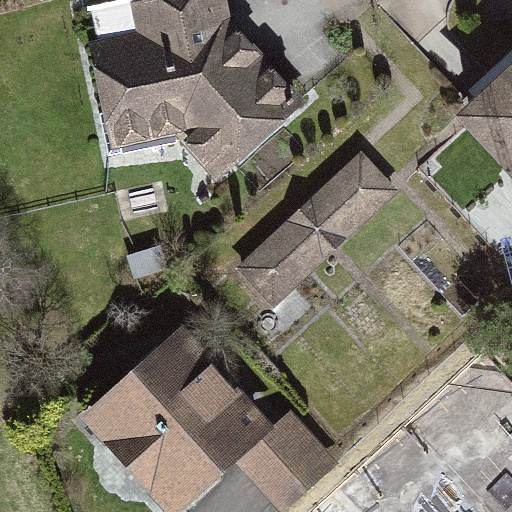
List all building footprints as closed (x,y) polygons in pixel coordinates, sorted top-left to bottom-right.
[(139,45),(89,54),(107,161),(182,149),(218,189),(308,107),(247,44),(233,0),(196,0),(132,12),(139,45)] [(511,85),(455,138),(511,199),(511,85)] [(401,198),(361,157),(237,279),(277,320),(401,198)] [(274,433),(176,330),(75,425),(157,511),(183,511),(232,466),(275,511),(296,511),(338,472),(288,420),(274,433)] [(397,508),(400,511),(511,511),(511,447),(493,426),(397,508)]
